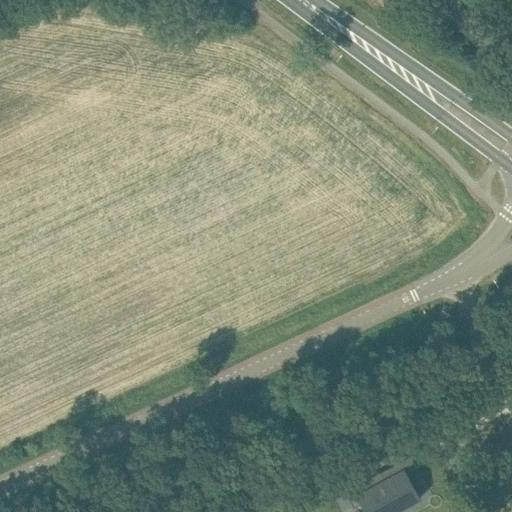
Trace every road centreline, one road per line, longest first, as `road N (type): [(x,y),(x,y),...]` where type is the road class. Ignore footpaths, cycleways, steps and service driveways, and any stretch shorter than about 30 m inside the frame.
road 1 (unclassified): [(0,491),(477,265)]
road 2 (primary): [(421,87),(301,0)]
road 3 (primary): [(421,87),(438,113),(511,167)]
